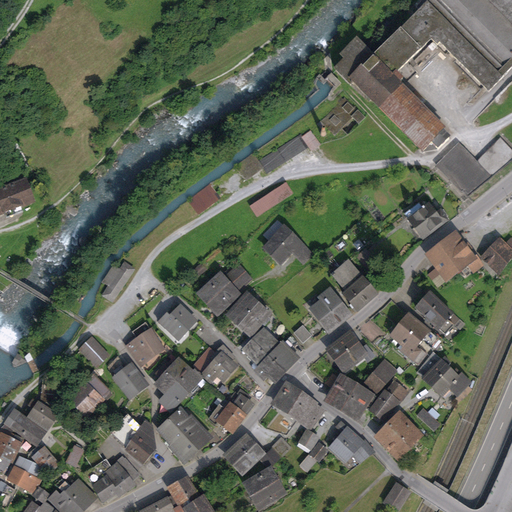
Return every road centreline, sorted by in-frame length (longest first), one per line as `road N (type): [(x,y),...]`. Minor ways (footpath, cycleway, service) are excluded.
road 1 (residential): [(272,395),(208,323),(144,271),(151,256),(181,231),(281,178),(434,158),(511,118)]
road 2 (tertiary): [(288,376),(380,299),(428,245),(511,181)]
road 3 (residential): [(288,376),(457,511)]
road 4 (residential): [(183,473),(159,447),(150,385),(95,329)]
road 5 (primary): [(511,398),(462,511)]
